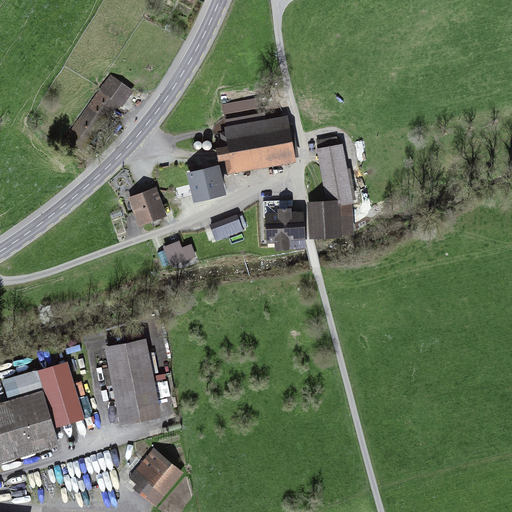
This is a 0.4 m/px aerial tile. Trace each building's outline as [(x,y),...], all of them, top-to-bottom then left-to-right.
[(134,90),(110,73),(64,138),(85,153),(119,104),(122,106),(134,90)] [(259,97),(222,104),(223,113),(261,107),(259,97)] [(226,119),(227,126),(266,118),(264,112),(226,119)] [(297,162),(289,114),(266,118),(227,126),(225,126),(226,131),(220,132),(223,145),(216,146),(219,161),(224,160),(227,174),(297,162)] [(337,136),(316,140),(327,199),(338,199),(338,203),(352,203),(354,203),(343,143),(339,143),(337,136)] [(219,163),(187,171),(194,200),(226,192),(219,163)] [(168,215),(157,186),(128,197),(139,226),(168,215)] [(327,199),(307,200),(309,237),(343,235),(343,234),(354,233),(352,203),(338,203),(338,199),(327,199)] [(275,248),(306,247),(304,210),(291,211),(291,206),(280,206),(279,200),(263,201),(264,217),(265,217),(267,242),(275,242),(275,248)] [(237,214),(209,224),(216,241),(243,230),(237,214)] [(163,246),(170,266),(197,257),(192,243),(182,247),(180,240),(163,246)] [(107,346),(121,419),(156,412),(141,339),(107,346)] [(39,391),(0,403),(0,458),(54,442),(39,391)] [(178,472),(151,450),(135,469),(163,491),(178,472)]
